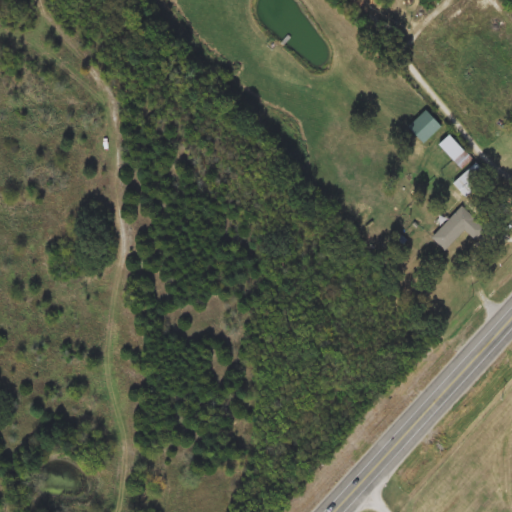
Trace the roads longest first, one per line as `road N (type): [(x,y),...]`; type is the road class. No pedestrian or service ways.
road 1 (primary): [(332,511),(511,318)]
road 2 (residential): [(500,331),(473,280),(470,254),(493,238),(511,239)]
